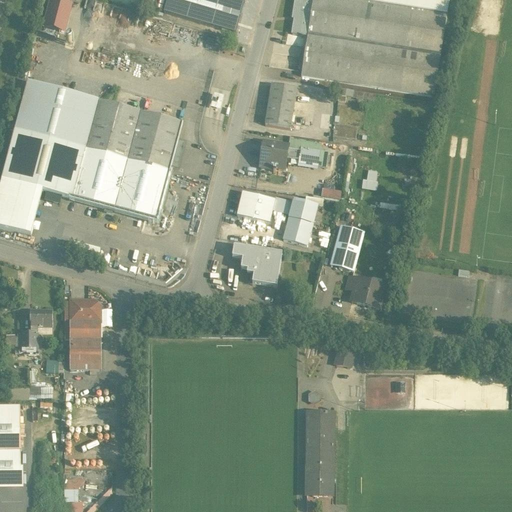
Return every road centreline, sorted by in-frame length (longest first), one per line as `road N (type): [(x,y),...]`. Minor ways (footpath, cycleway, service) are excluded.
road 1 (residential): [(511,352),(193,301)]
road 2 (residential): [(193,301),(271,0)]
road 3 (residential): [(116,282),(116,511)]
road 4 (residential): [(116,282),(0,248)]
